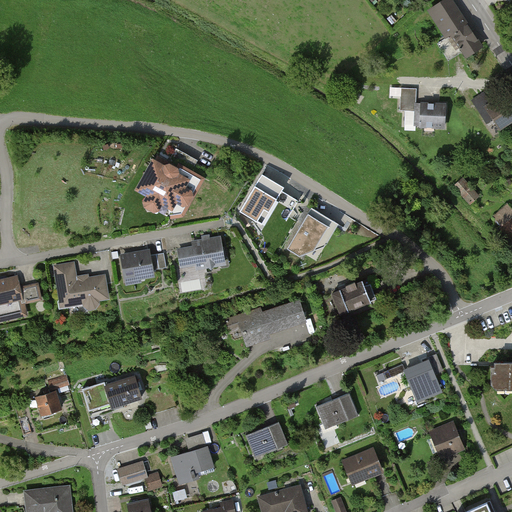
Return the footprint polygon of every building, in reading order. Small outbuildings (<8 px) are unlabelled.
[(482,47),(450,0),(447,0),(434,9),(452,36),(439,44),(448,58),(461,50),(466,57),(482,47)] [(421,90),(405,90),(404,113),(410,113),(409,129),(454,130),(454,105),(421,104),(421,90)] [(511,108),(501,94),(481,108),(498,131),(511,120),(511,108)] [(186,172),(154,156),(135,194),(146,199),(142,208),(159,217),(164,208),(174,213),(179,203),(189,209),(197,194),(189,190),(194,181),(184,176),(186,172)] [(264,172),(241,211),(263,223),(286,185),(264,172)] [(471,179),(460,187),(474,206),(485,197),(471,179)] [(511,206),(494,220),(511,240),(511,206)] [(311,207),(287,248),(299,255),(325,246),(338,223),(311,207)] [(194,248),(179,250),(182,265),(197,263),(198,268),(208,266),(212,268),(214,265),(225,263),(220,238),(210,240),(209,235),(202,236),(203,241),(193,243),(194,248)] [(149,250),(123,255),(127,277),(136,275),(139,277),(153,274),(153,271),(167,268),(164,253),(150,256),(149,250)] [(73,262),(52,266),(61,307),(84,302),(88,307),(96,308),(102,306),(104,302),(104,299),(113,297),(108,272),(77,279),(73,262)] [(18,277),(0,281),(0,312),(6,311),(7,315),(25,311),(23,303),(42,299),(38,284),(20,288),(18,277)] [(341,290),(333,293),(341,313),(371,301),(372,305),(373,306),(375,307),(377,307),(378,306),(379,305),(379,303),(379,302),(369,279),(356,284),(355,282),(340,288),(341,290)] [(261,309),(227,321),(230,330),(241,327),(247,345),(271,337),(268,330),(306,317),(301,301),(263,314),(261,309)] [(437,355),(427,359),(428,361),(406,370),(419,401),(442,391),(435,375),(444,371),(437,355)] [(105,381),(82,388),(91,417),(124,408),(122,402),(141,397),(135,376),(106,385),(105,381)] [(61,378),(49,382),(51,389),(63,385),(61,378)] [(55,391),(37,397),(43,417),(53,414),(52,411),(61,409),(55,391)] [(177,407),(173,393),(151,399),(155,413),(177,407)] [(355,395),(322,407),(331,430),(364,418),(355,395)] [(27,417),(19,419),(24,435),(32,433),(27,417)] [(286,422),(252,437),(262,461),(297,446),(286,422)] [(453,423),(434,431),(444,455),(463,447),(453,423)] [(208,446),(173,457),(179,477),(185,475),(187,480),(200,476),(198,471),(214,466),(208,446)] [(372,451),(346,462),(353,477),(363,473),(365,477),(380,471),(372,451)] [(147,476),(143,462),(119,469),(123,483),(147,476)] [(162,485),(158,474),(150,476),(153,488),(162,485)] [(69,486),(26,491),(28,511),(69,511),(68,496),(70,496),(69,486)] [(307,511),(300,486),(259,498),(263,511),(284,511),(293,510),(293,511),(307,511)] [(341,498),(333,501),(337,511),(344,511),(346,511),(341,498)] [(151,511),(149,500),(128,504),(129,511),(151,511)] [(491,511),(488,502),(465,511),(491,511)]
